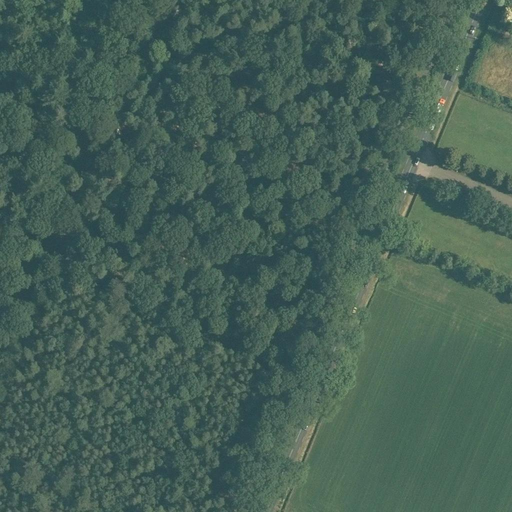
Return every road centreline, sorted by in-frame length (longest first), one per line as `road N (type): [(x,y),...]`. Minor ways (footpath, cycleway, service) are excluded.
road 1 (secondary): [(266,511),(481,0)]
road 2 (track): [(122,50),(34,263)]
